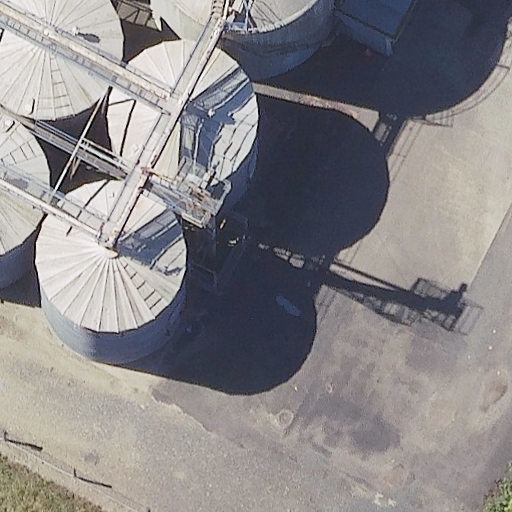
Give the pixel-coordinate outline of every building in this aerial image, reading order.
[(46,32),(76,38),(107,35),(135,22),(157,1),(157,0),(6,0),(20,16),(46,32)] [(234,126),(264,132),(295,129),(322,116),(345,95),(360,67),(365,35),(359,4),(356,0),(181,0),(174,28),(176,58),(187,87),(207,110),(234,126)] [(70,186),(90,181),(107,169),(119,152),(125,132),(125,111),(117,92),(104,76),(87,65),(67,61),(46,63),(27,71),(12,86),(2,104),(0,120),(0,128),(3,145),(13,164),(29,177),(49,185),(70,186)] [(210,250),(230,244),(247,232),(259,215),(265,195),(265,174),(257,155),(244,139),(227,129),(207,124),(186,126),(167,134),(152,149),(142,167),(139,188),(143,208),(153,227),(169,241),(189,248),(210,250)] [(0,323),(20,317),(37,305),(49,288),(56,269),(55,248),(47,229),(34,213),(17,202),(0,198),(0,323)] [(137,397),(157,391),(174,379),(187,362),(193,342),(192,322),(185,303),(171,287),(154,276),(134,272),(114,274),(95,282),(79,296),(70,315),(67,336),(71,356),(81,374),(97,388),(116,396),(137,397)]
